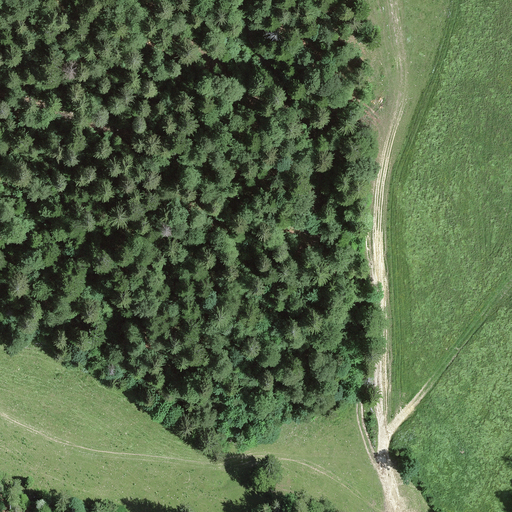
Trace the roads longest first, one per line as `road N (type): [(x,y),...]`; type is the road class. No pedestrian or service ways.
road 1 (track): [(377,461),(221,463),(95,448),(0,410)]
road 2 (track): [(392,511),(377,461),(402,411),(511,277)]
